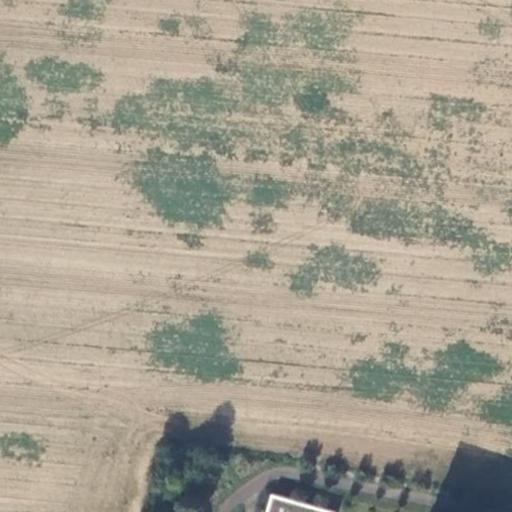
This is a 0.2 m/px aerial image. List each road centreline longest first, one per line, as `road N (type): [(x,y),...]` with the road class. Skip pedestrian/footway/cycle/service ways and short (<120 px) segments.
road 1 (residential): [(275,226),(202,511)]
road 2 (residential): [(0,148),(275,226)]
road 3 (residential): [(348,19),(275,226)]
road 4 (residential): [(133,470),(0,452)]
